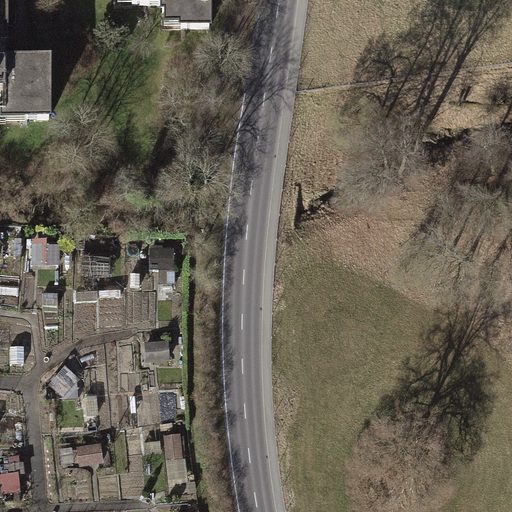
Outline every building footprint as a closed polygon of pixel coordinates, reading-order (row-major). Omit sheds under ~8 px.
[(119,0),(119,14),(168,14),(168,38),(217,38),(216,0),(119,0)] [(12,11),(0,11),(0,126),(54,126),(53,63),(13,64),(12,11)] [(176,251),(152,252),(152,273),(177,272),(176,251)] [(175,344),(146,344),(146,365),(175,365),(175,344)] [(26,349),(12,350),(12,368),(27,367),(26,349)] [(80,382),(67,370),(52,387),(65,398),(80,382)] [(184,437),(167,438),(168,461),(185,460),(184,437)] [(103,448),(80,450),(81,469),(105,467),(103,448)] [(24,463),(0,464),(1,492),(25,491),(24,463)]
